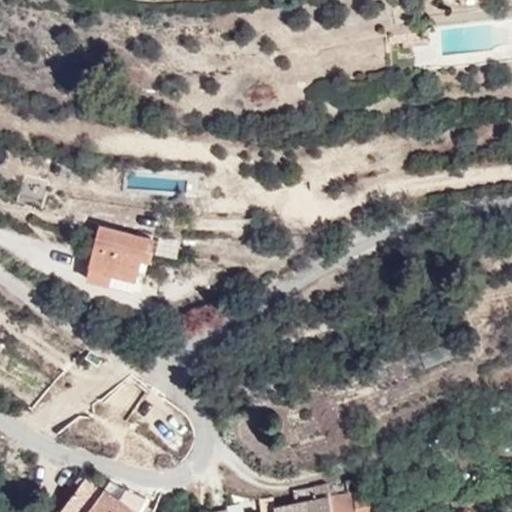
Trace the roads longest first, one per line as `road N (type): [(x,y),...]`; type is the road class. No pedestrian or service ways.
road 1 (tertiary): [(177,378),(188,354),(377,238),(511,203)]
road 2 (tertiary): [(0,418),(26,438),(121,473),(169,481),(196,462),(204,436),(177,378)]
road 3 (unclassified): [(0,272),(86,333),(177,378)]
